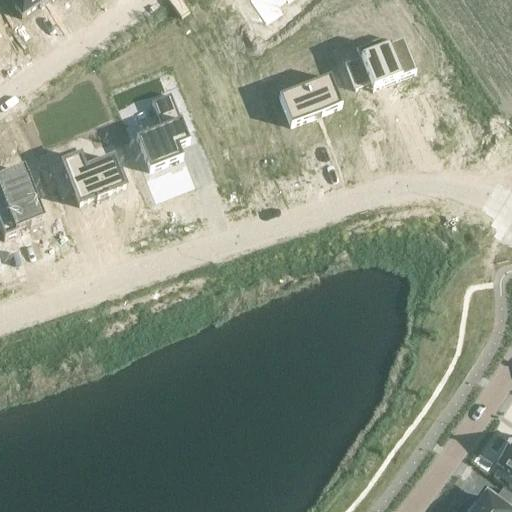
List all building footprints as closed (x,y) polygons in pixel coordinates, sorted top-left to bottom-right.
[(7,0),(20,18),(21,20),(23,19),(38,8),(39,8),(41,7),(41,6),(49,0),(50,0),(7,0)] [(249,0),(248,1),(266,26),(283,13),(279,7),(286,2),(287,3),(286,3),(288,5),(289,3),(293,0),(249,0)] [(360,61),(345,67),(355,93),(376,85),(379,91),(415,76),(403,44),(385,52),(381,42),(356,51),(360,61)] [(274,55),(263,60),(267,71),(278,67),(274,55)] [(168,66),(155,71),(164,94),(177,88),(168,66)] [(330,80),(279,100),(290,130),(341,110),(330,80)] [(206,114),(192,119),(202,145),(217,140),(220,147),(238,140),(240,143),(266,133),(247,85),(221,95),(222,99),(203,106),(206,114)] [(162,131),(136,141),(149,175),(182,162),(178,150),(189,146),(170,98),(151,105),(162,131)] [(80,159),(49,171),(61,201),(73,196),(79,209),(96,202),(97,204),(109,200),(108,198),(125,191),(113,161),(85,172),(80,159)] [(0,233),(4,243),(18,237),(17,236),(44,225),(23,173),(0,182),(0,233)] [(511,442),(496,466),(511,477),(511,442)] [(503,511),(487,499),(477,511),(476,511),(474,510),(472,511),(503,511)]
